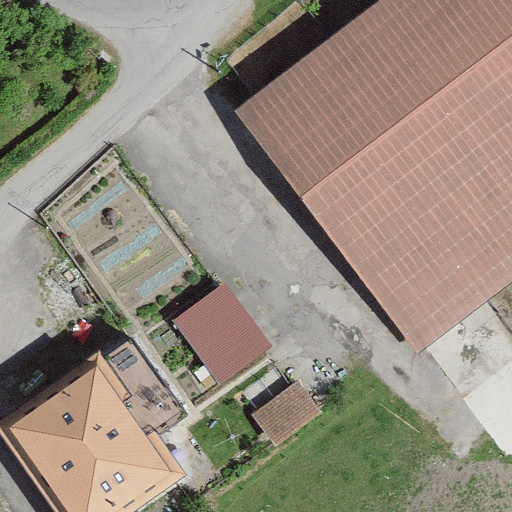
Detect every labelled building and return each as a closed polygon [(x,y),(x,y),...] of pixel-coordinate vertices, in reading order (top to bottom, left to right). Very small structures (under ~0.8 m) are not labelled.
[(511,209),(511,0),(398,0),(257,99),(394,292),(511,209)] [(173,325),(206,386),(254,361),(222,299),(173,325)] [(11,426),(67,511),(111,511),(172,473),(146,433),(174,414),(131,348),(11,426)] [(296,374),(257,409),(280,435),(319,400),(296,374)] [(0,511),(9,511),(0,498),(0,511)]
